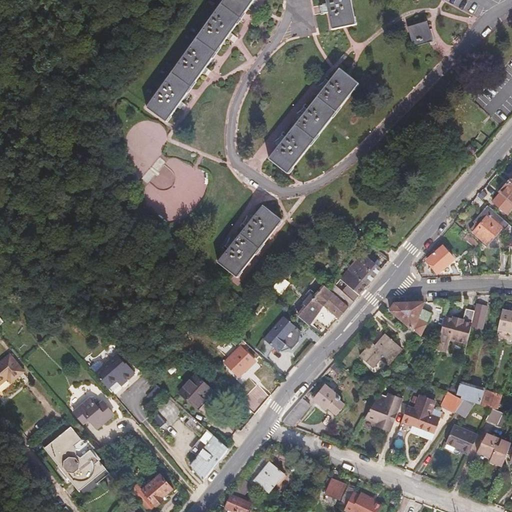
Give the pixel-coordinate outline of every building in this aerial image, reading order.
[(221,0),(145,108),(165,122),(252,0),(221,0)] [(356,21),(351,0),(321,0),(323,9),(328,8),(332,25),(356,21)] [(433,39),(426,18),(408,25),(415,45),(433,39)] [(287,173),(358,82),(339,67),(328,80),(324,77),(318,85),(322,89),(306,108),(302,105),(296,113),(301,116),(285,136),(281,133),(276,140),(279,143),(268,158),(287,173)] [(471,156),(478,148),(470,142),(464,150),(471,156)] [(511,202),(511,183),(510,182),(500,192),(511,203),(511,202)] [(219,262),(238,277),(282,220),(262,205),(252,219),(248,216),(241,223),(246,227),(235,241),(231,238),(224,246),(228,249),(219,262)] [(510,226),(488,206),(474,223),(476,225),(471,231),(487,247),(502,230),(505,232),(510,226)] [(479,245),(468,235),(465,239),(475,249),(479,245)] [(439,274),(454,261),(444,248),(428,262),(439,274)] [(369,285),(383,269),(380,267),(382,265),(375,260),(374,262),(364,254),(363,253),(349,269),(369,285)] [(354,303),(369,285),(349,269),(339,281),(345,286),(340,291),(354,303)] [(270,289),(281,294),(288,281),(277,276),(270,289)] [(330,282),(325,287),(349,308),(354,303),(340,291),(335,286),(330,282)] [(308,305),(298,317),(311,327),(324,337),(349,308),(325,287),(322,290),(321,289),(319,291),(320,293),(316,298),(311,293),(304,301),(308,305)] [(395,304),(388,311),(419,337),(433,320),(427,315),(420,322),(425,303),(395,304)] [(476,306),(474,313),(470,329),(480,331),(486,309),(476,306)] [(511,309),(510,313),(503,311),(498,330),(511,334),(511,331),(511,309)] [(453,321),(445,318),(435,351),(446,353),(449,342),(466,346),(470,329),(474,313),(466,311),(463,322),(454,319),(453,321)] [(268,334),(281,348),(292,335),(297,330),(284,317),(268,334)] [(306,334),(318,343),(324,337),(311,327),(306,334)] [(292,335),(281,348),(283,349),(295,337),(292,335)] [(388,366),(401,350),(392,342),(393,340),(391,339),(389,340),(384,335),(375,347),(371,344),(360,357),(374,368),(381,360),(388,366)] [(242,375),(256,361),(244,348),(229,361),(242,375)] [(22,374),(7,357),(0,363),(0,386),(6,381),(10,385),(22,374)] [(113,357),(93,376),(110,395),(131,375),(123,366),(121,366),(113,357)] [(397,367),(391,375),(407,381),(409,371),(397,367)] [(194,375),(177,394),(194,409),(204,398),(206,399),(212,392),(194,375)] [(257,381),(247,394),(259,410),(271,397),(257,381)] [(461,396),(461,400),(471,403),(479,406),(483,390),(460,383),(459,386),(457,386),(456,394),(461,396)] [(399,393),(400,387),(394,384),(392,391),(399,393)] [(338,398),(326,388),(319,396),(317,394),(313,400),(328,412),(330,411),(336,416),(339,415),(344,409),(344,407),(340,403),(342,400),(339,397),(338,398)] [(502,394),(484,389),(483,390),(479,406),(488,409),(496,412),(502,394)] [(437,410),(451,415),(453,413),(453,412),(461,400),(454,397),(443,393),(437,410)] [(259,410),(247,394),(239,403),(245,409),(254,416),(259,410)] [(387,398),(378,395),(364,420),(376,424),(375,427),(390,432),(394,421),(391,420),(393,414),(396,415),(401,400),(388,396),(387,398)] [(406,407),(401,421),(414,426),(433,433),(439,419),(429,415),(433,400),(419,396),(413,409),(406,407)] [(311,406),(303,399),(281,424),(293,429),(311,406)] [(95,431),(112,417),(101,405),(96,409),(88,400),(72,413),(81,425),(86,421),(95,431)] [(453,412),(453,413),(460,417),(468,403),(461,400),(453,412)] [(468,403),(460,417),(462,418),(470,405),(468,403)] [(504,415),(496,412),(488,409),(483,421),(496,425),(497,422),(501,423),(504,415)] [(162,424),(152,414),(147,419),(157,429),(162,424)] [(227,449),(191,417),(186,424),(202,439),(191,454),(196,459),(189,468),(203,481),(227,449)] [(433,433),(414,426),(412,433),(426,438),(433,433)] [(94,449),(85,438),(80,441),(70,428),(43,451),(83,498),(109,475),(90,452),(94,449)] [(459,453),(466,457),(475,438),(452,428),(444,445),(454,449),(459,452),(459,453)] [(500,466),(508,445),(483,436),(476,454),(489,459),(488,462),(500,466)] [(268,493),(276,484),(284,474),(269,462),(259,455),(230,491),(241,496),(254,482),(268,493)] [(284,474),(276,484),(279,486),(286,477),(284,474)] [(139,486),(131,492),(146,511),(148,511),(156,506),(157,507),(165,501),(164,498),(174,489),(162,475),(143,490),(139,486)] [(336,501),(343,487),(330,480),(323,495),(336,501)] [(338,507),(344,510),(352,494),(355,488),(350,485),(338,507)] [(357,496),(352,494),(344,510),(343,511),(345,511),(377,511),(380,508),(369,502),(371,500),(359,494),(357,496)] [(214,511),(250,511),(253,507),(232,497),(226,508),(218,504),(214,511)]
